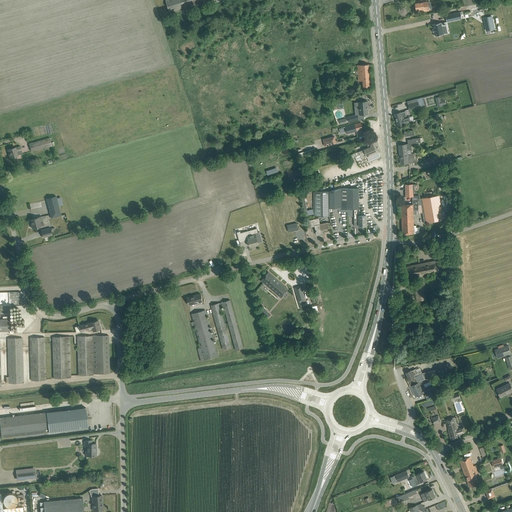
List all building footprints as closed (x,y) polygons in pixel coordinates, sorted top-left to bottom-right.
[(165,0),(170,14),(191,7),(191,6),(210,0),(165,0)] [(429,10),(427,2),(423,3),(423,2),(415,4),(416,10),(419,10),(419,12),(429,10)] [(462,19),(460,12),(446,15),(447,22),(462,19)] [(492,16),(484,18),(487,30),(494,29),(492,16)] [(473,20),(469,20),(470,25),(464,25),(465,29),(473,28),(473,20)] [(434,29),(433,29),(433,32),(434,32),(435,36),(444,34),(442,26),(447,25),(446,21),(433,24),(434,29)] [(371,87),(369,64),(358,65),(358,81),(362,81),(362,87),(371,87)] [(446,104),(445,99),(442,99),(443,100),(441,101),(440,101),(437,102),(438,107),(442,106),(442,105),(446,104)] [(355,107),(359,106),(359,109),(359,114),(368,114),(367,106),(368,106),(368,101),(363,102),(358,102),(354,103),(355,107)] [(419,101),(408,104),(409,109),(422,106),(421,101),(419,101)] [(407,117),(405,111),(401,113),(395,114),(398,125),(404,124),(404,123),(411,121),(409,116),(407,117)] [(348,133),(357,130),(362,129),(361,123),(356,124),(345,127),(348,133)] [(325,146),(336,143),(334,136),(323,139),(325,146)] [(31,151),(52,146),(50,138),(29,143),(31,151)] [(364,149),(358,152),(361,159),(367,157),(369,161),(376,158),(380,156),(378,152),(380,151),(375,140),(373,141),(372,138),(368,140),(369,142),(367,143),(368,148),(364,149)] [(412,163),(412,158),(413,157),(413,154),(412,154),(411,149),(410,144),(403,145),(399,145),(401,164),(405,163),(412,163)] [(21,150),(20,146),(15,148),(15,147),(9,149),(9,152),(9,153),(10,158),(18,156),(22,154),(21,150)] [(436,154),(439,160),(454,154),(451,148),(436,154)] [(427,165),(436,161),(434,156),(424,160),(427,165)] [(431,169),(427,170),(428,175),(432,174),(436,173),(436,171),(439,171),(438,167),(435,168),(436,168),(431,169)] [(413,184),(405,184),(406,197),(413,197),(413,193),(414,193),(414,184),(413,184)] [(341,188),(329,192),(329,208),(341,208),(341,209),(347,209),(347,211),(347,213),(354,213),(354,215),(359,216),(359,188),(354,188),(341,188)] [(329,192),(314,192),(314,216),(318,216),(329,216),(329,208),(329,192)] [(61,215),(60,212),(56,196),(46,199),(50,214),(51,218),(61,215)] [(421,205),(417,205),(418,210),(418,211),(419,213),(422,213),(424,223),(442,220),(441,215),(438,196),(420,198),(420,200),(421,205)] [(412,204),(402,205),(402,214),(410,214),(410,215),(413,214),(419,214),(419,213),(418,211),(418,210),(417,205),(421,205),(420,200),(419,200),(417,200),(412,200),(412,204)] [(410,214),(402,214),(403,234),(414,233),(420,233),(419,228),(419,227),(416,227),(416,225),(413,225),(413,224),(413,214),(410,215),(410,214)] [(359,216),(354,215),(354,220),(354,226),(359,226),(359,225),(366,225),(366,226),(366,215),(359,216)] [(33,229),(40,226),(44,225),(43,220),(42,216),(31,219),(32,224),(31,224),(33,229)] [(320,224),(319,218),(309,220),(311,227),(315,226),(316,230),(316,231),(317,235),(321,234),(320,230),(329,228),(328,222),(320,224)] [(289,231),(298,229),(297,223),(287,225),(289,231)] [(50,228),(41,230),(43,237),(52,235),(51,231),(50,228)] [(240,231),(237,232),(239,239),(240,242),(242,241),(248,240),(250,247),(258,244),(258,243),(263,241),(260,232),(258,232),(257,229),(257,228),(241,233),(240,231)] [(448,270),(446,259),(435,261),(413,265),(415,277),(417,277),(419,286),(414,286),(417,301),(426,299),(424,285),(421,285),(419,277),(437,273),(437,272),(448,270)] [(188,260),(175,261),(176,268),(189,267),(188,260)] [(416,278),(415,277),(413,265),(407,266),(410,280),(416,278)] [(281,298),(288,289),(268,272),(261,280),(281,298)] [(299,302),(305,300),(301,286),(295,288),(299,302)] [(189,305),(203,301),(201,294),(187,297),(189,305)] [(243,348),(231,305),(230,300),(211,305),(223,349),(231,347),(220,307),(224,306),(236,350),(243,348)] [(217,352),(206,315),(205,310),(192,314),(194,321),(191,322),(192,325),(195,325),(201,347),(198,348),(201,361),(218,356),(217,352)] [(0,331),(10,331),(9,319),(0,319),(0,331)] [(98,324),(97,321),(91,322),(91,323),(86,324),(79,326),(80,331),(88,329),(88,331),(93,330),(93,331),(101,329),(99,324),(98,324)] [(79,375),(94,375),(93,374),(97,374),(110,373),(109,335),(92,336),(77,336),(79,375)] [(54,378),(71,378),(69,336),(52,337),(54,378)] [(31,381),(46,380),(45,337),(30,337),(31,381)] [(9,383),(23,383),(22,338),(8,338),(9,383)] [(504,347),(503,344),(498,346),(499,348),(494,350),(497,359),(506,356),(506,357),(505,357),(510,370),(511,368),(511,356),(508,345),(504,347)] [(417,372),(416,369),(411,371),(411,370),(406,372),(409,380),(410,379),(413,385),(421,380),(425,378),(438,376),(446,374),(445,374),(444,370),(442,370),(441,370),(438,370),(438,369),(422,373),(421,370),(417,372)] [(447,382),(445,377),(447,377),(446,374),(438,376),(439,380),(441,384),(447,382)] [(422,388),(419,383),(422,382),(421,380),(413,385),(410,386),(416,397),(424,393),(426,397),(432,393),(435,391),(430,381),(424,384),(425,387),(422,388)] [(500,397),(511,391),(511,387),(510,383),(497,390),(500,397)] [(451,394),(452,400),(460,398),(458,392),(451,394)] [(0,425),(1,438),(83,428),(88,427),(85,407),(0,417),(0,425)] [(433,424),(440,421),(438,415),(431,418),(433,424)] [(459,428),(456,419),(455,417),(446,419),(447,424),(448,424),(449,426),(448,427),(449,430),(448,430),(451,440),(461,437),(460,434),(465,433),(463,427),(459,428)] [(92,444),(92,440),(85,441),(85,446),(87,446),(87,456),(96,455),(95,455),(95,448),(96,448),(96,444),(92,444)] [(473,466),(470,457),(460,461),(467,480),(468,480),(470,486),(479,483),(477,476),(479,476),(475,465),(473,466)] [(494,467),(503,464),(501,458),(492,461),(494,467)] [(17,480),(31,478),(30,470),(16,472),(17,480)] [(398,481),(409,477),(407,471),(393,476),(396,482),(398,481)] [(416,484),(421,482),(421,481),(427,478),(424,471),(412,476),(416,484)] [(486,491),(488,498),(489,499),(511,490),(511,481),(491,489),(486,491)] [(399,502),(409,498),(409,496),(417,493),(416,489),(396,497),(399,502)] [(424,501),(435,496),(432,489),(421,494),(423,497),(422,497),(424,501)] [(10,506),(11,506),(12,506),(13,506),(14,505),(15,504),(16,504),(16,503),(17,502),(17,501),(17,500),(17,499),(17,498),(17,497),(16,496),(16,495),(15,495),(15,494),(14,494),(14,493),(13,493),(12,493),(12,492),(11,492),(10,492),(9,492),(8,493),(7,493),(6,493),(5,494),(4,495),(4,496),(3,497),(3,498),(3,499),(3,500),(3,501),(3,502),(4,503),(5,504),(6,505),(7,506),(8,506),(9,506),(10,506)] [(93,511),(103,510),(102,495),(92,496),(93,511)] [(44,511),(83,511),(82,498),(44,501),(44,511)] [(384,502),(385,507),(395,503),(393,498),(384,502)] [(445,500),(432,506),(434,511),(448,506),(445,500)] [(419,511),(418,509),(423,507),(421,503),(410,508),(411,510),(407,511),(406,511),(419,511)]
